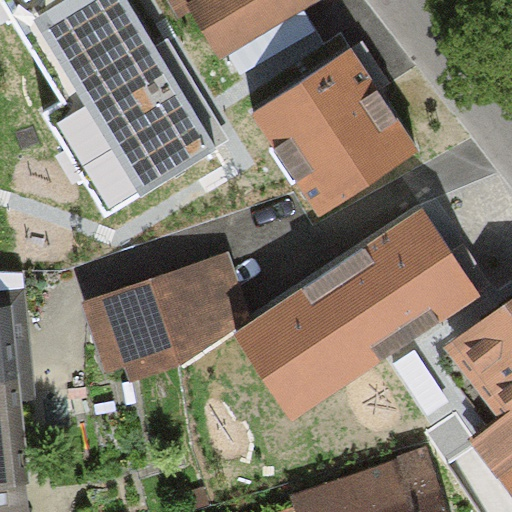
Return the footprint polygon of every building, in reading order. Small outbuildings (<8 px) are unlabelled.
[(133,0),(7,0),(66,98),(43,112),(108,221),(225,152),(161,46),(133,0)] [(169,0),(181,18),(188,14),(219,67),(329,0),(169,0)] [(347,52),(255,113),(316,207),(409,146),(380,103),(347,52)] [(415,205),(256,317),(230,335),(278,414),(338,375),(346,385),(479,294),(448,251),(415,205)] [(231,251),(80,302),(105,381),(128,372),(136,395),(145,390),(230,335),(256,317),(231,251)] [(0,273),(0,511),(29,511),(21,404),(38,402),(25,274),(0,273)] [(511,306),(446,357),(500,427),(473,448),(511,498),(511,306)] [(284,511),(444,511),(422,449),(280,500),(284,511)]
